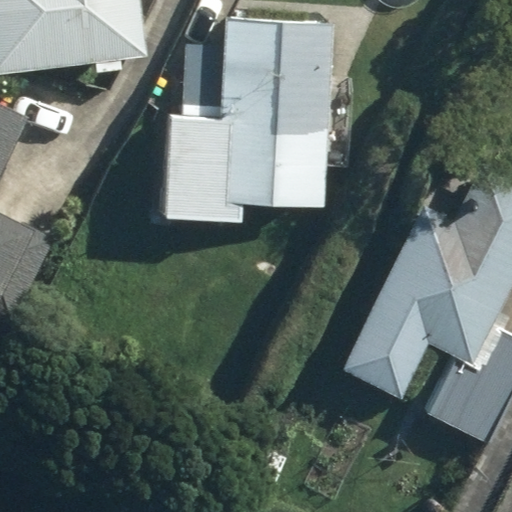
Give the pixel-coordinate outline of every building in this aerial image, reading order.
[(130,0),(0,0),(0,66),(136,52),(130,0)] [(227,218),(228,198),(316,202),(324,19),(216,14),(215,45),(178,43),(175,112),(155,111),(150,215),(227,218)] [(0,139),(13,115),(0,107),(0,139)] [(511,334),(485,321),(511,267),(511,177),(477,160),(449,216),(408,196),(325,362),(388,394),(416,339),(444,353),(417,408),(436,418),(480,440),(511,376),(511,334)] [(0,255),(16,224),(0,215),(0,255)]
